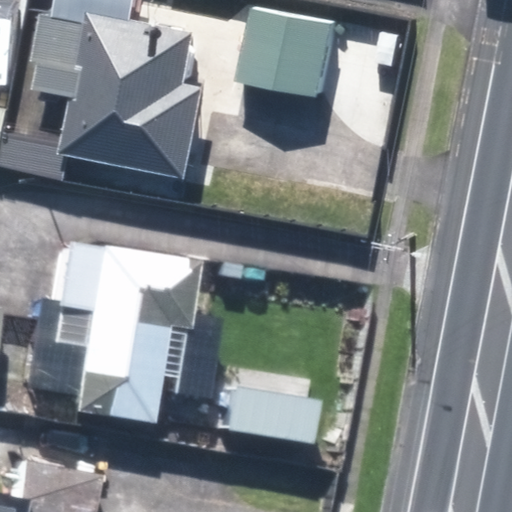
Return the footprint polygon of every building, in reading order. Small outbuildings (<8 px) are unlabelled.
[(243,76),(325,91),(337,21),(255,6),(243,76)] [(65,150),(192,174),(209,84),(187,81),(198,29),(91,8),(89,20),(45,12),(36,57),(42,59),(36,86),(76,94),(65,150)] [(4,163),(39,168),(44,136),(8,131),(4,163)] [(48,312),(44,339),(77,344),(68,410),(138,420),(146,375),(154,321),(175,325),(184,264),(55,244),(47,303),(77,307),(75,317),(48,312)] [(0,511),(84,511),(90,473),(13,460),(7,499),(0,498),(0,511)]
